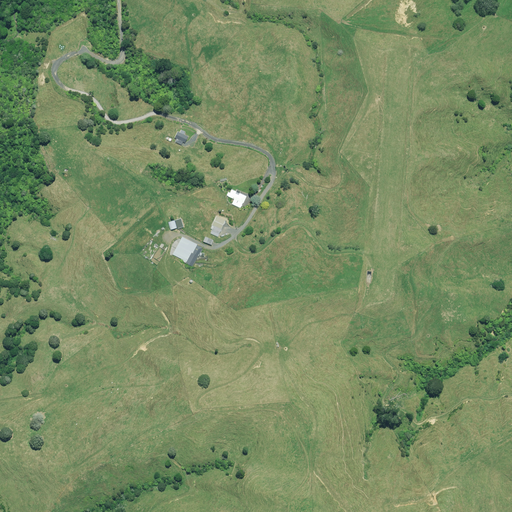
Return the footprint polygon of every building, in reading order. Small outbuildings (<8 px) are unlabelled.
[(185,132),(182,130),(181,132),(178,131),(175,138),(177,139),(176,142),(182,145),(183,142),(185,143),(188,137),(184,135),(185,132)] [(247,196),(231,189),(230,193),(228,193),(227,196),(234,199),(232,205),(241,208),(243,204),(244,204),(247,196)] [(213,225),(222,229),(225,220),(216,216),(213,225)] [(183,227),(181,219),(169,223),(171,230),(178,228),(178,229),(183,227)] [(222,229),(213,225),(211,229),(213,230),(211,234),(218,237),(222,229)] [(197,245),(182,237),(173,255),(182,259),(181,261),(193,267),(198,257),(203,248),(197,245)] [(214,241),(205,237),(203,242),(212,246),(214,241)]
